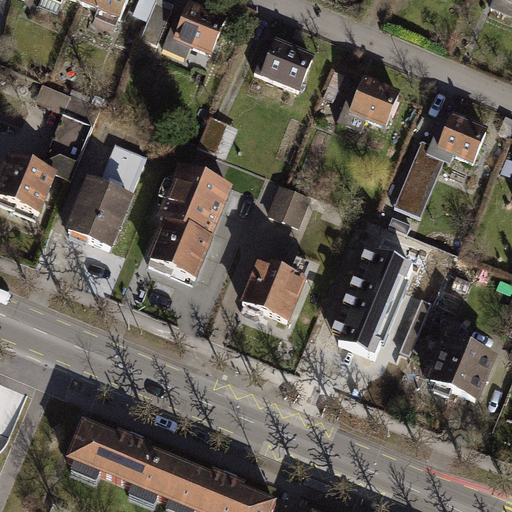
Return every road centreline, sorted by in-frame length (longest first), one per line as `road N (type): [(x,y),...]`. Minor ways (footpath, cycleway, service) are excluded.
road 1 (primary): [(0,315),(472,511)]
road 2 (residential): [(267,0),(511,103)]
